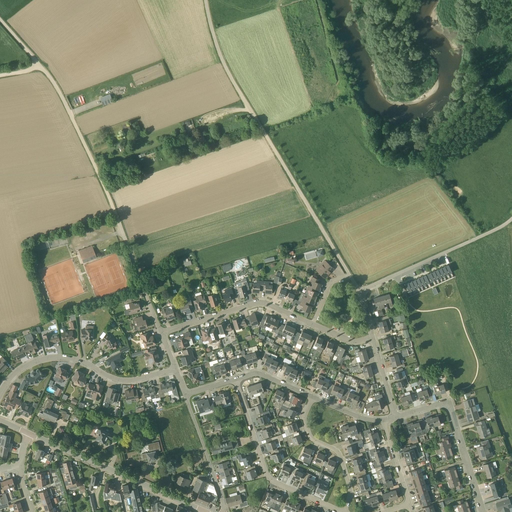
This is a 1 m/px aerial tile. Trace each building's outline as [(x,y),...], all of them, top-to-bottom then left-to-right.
[(110,94),(100,98),(103,106),(113,102),(110,94)] [(128,124),(122,127),(126,135),(132,132),(128,124)] [(92,246),(79,251),(83,263),(97,258),(92,246)] [(332,267),(325,261),(316,270),(325,278),(331,272),(329,270),(332,267)] [(231,267),(230,264),(222,266),(224,272),(228,270),(227,268),(231,267)] [(316,288),(316,289),(319,290),(322,285),(318,283),(320,280),(312,277),(310,283),(312,284),(311,286),(316,288)] [(246,289),(248,288),(249,288),(246,278),(241,279),(240,281),(233,283),(234,287),(236,294),(239,293),(241,297),(247,295),(246,289)] [(263,281),(262,281),(257,281),(257,284),(253,283),(252,292),(256,293),(256,292),(259,292),(259,288),(262,288),(263,281)] [(263,281),(262,288),(265,288),(265,293),(267,293),(267,294),(271,294),(272,285),(268,285),(269,282),(263,281)] [(283,298),(286,291),(283,290),(284,286),(282,285),(276,298),(279,299),(280,297),(283,298)] [(316,289),(316,288),(311,286),(309,285),(305,294),(316,299),(318,293),(315,292),(316,289)] [(231,288),(225,290),(226,293),(223,294),(225,302),(232,300),(231,297),(234,296),(231,288)] [(294,295),(291,293),(292,292),(289,291),(285,302),(287,303),(288,301),(291,302),(294,295)] [(203,294),(195,297),(196,300),(193,301),(197,311),(204,309),(203,305),(206,304),(203,294)] [(218,304),(215,294),(208,296),(211,307),(218,304)] [(301,302),(309,305),(310,302),(313,304),(316,299),(305,294),(304,297),(301,302)] [(384,295),(386,303),(388,302),(390,306),(392,305),(391,300),(389,294),(384,295)] [(379,297),(373,298),(375,306),(378,305),(379,309),(382,309),(379,297)] [(183,304),(184,305),(180,306),(182,314),(186,313),(186,314),(191,313),(189,308),(193,307),(190,299),(184,301),(185,303),(183,304)] [(139,302),(133,304),(133,303),(129,304),(130,308),(124,310),(126,315),(129,314),(129,315),(136,313),(136,310),(140,308),(139,302)] [(309,305),(301,302),(300,305),(303,306),(301,309),(310,313),(312,307),(309,305)] [(167,307),(164,308),(161,309),(163,313),(163,315),(166,314),(168,320),(172,319),(172,318),(175,318),(173,312),(172,309),(168,311),(167,307)] [(247,321),(247,322),(248,325),(248,327),(249,329),(254,327),(255,327),(255,326),(254,324),(255,324),(258,323),(255,313),(254,313),(251,314),(252,315),(249,316),(250,321),(248,322),(247,322),(247,321)] [(387,325),(386,323),(390,321),(389,319),(388,315),(380,318),(381,321),(378,322),(379,327),(387,325)] [(266,326),(269,327),(274,317),(271,316),(270,317),(267,316),(265,321),(262,319),(259,326),(264,328),(265,328),(266,326)] [(145,320),(143,320),(142,317),(134,319),(135,323),(137,322),(139,329),(147,327),(145,320)] [(275,333),(277,334),(278,332),(280,327),(278,326),(277,326),(277,325),(279,321),(276,320),(277,319),(274,317),(269,327),(272,329),(271,331),(274,333),(275,333)] [(246,326),(244,319),(240,321),(239,318),(236,319),(235,319),(234,320),(232,320),(235,329),(246,326)] [(230,324),(225,325),(225,323),(218,325),(220,334),(218,334),(219,338),(225,336),(224,333),(232,330),(230,324)] [(277,334),(282,336),(283,336),(285,337),(289,329),(290,326),(288,326),(289,324),(286,323),(285,326),(281,325),(280,327),(278,332),(277,334)] [(93,334),(93,326),(86,325),(85,330),(82,330),(81,338),(87,338),(86,340),(92,340),(93,334)] [(72,331),(66,332),(64,327),(63,326),(61,327),(60,328),(61,333),(63,341),(74,339),(72,331)] [(294,341),(297,332),(294,331),(296,327),(293,326),(293,328),(290,326),(289,329),(285,337),(286,337),(290,340),(294,341)] [(215,329),(211,330),(210,327),(201,330),(205,341),(209,340),(210,343),(219,341),(215,329)] [(295,346),(297,343),(302,345),(303,341),(307,334),(305,333),(305,332),(305,331),(303,330),(301,334),(297,332),(294,341),(294,342),(293,345),(295,346)] [(155,344),(152,336),(150,336),(149,332),(140,335),(141,340),(143,340),(145,347),(155,344)] [(191,338),(190,334),(189,332),(184,334),(184,336),(175,339),(178,349),(190,345),(189,339),(191,338)] [(38,340),(35,342),(34,341),(33,341),(33,340),(33,339),(31,333),(24,336),(27,342),(28,342),(28,343),(25,345),(26,346),(25,347),(28,353),(32,351),(33,353),(39,350),(38,349),(38,348),(41,347),(38,340)] [(305,342),(308,343),(307,345),(307,347),(310,348),(314,340),(310,339),(312,334),(310,333),(309,335),(308,334),(307,334),(303,341),(305,342)] [(60,341),(59,337),(58,334),(50,336),(50,334),(43,336),(46,347),(53,345),(53,342),(55,341),(55,342),(60,341)] [(114,337),(113,337),(111,338),(110,337),(106,334),(105,335),(102,340),(104,342),(105,342),(106,342),(109,348),(112,347),(113,349),(118,347),(119,346),(117,341),(116,342),(114,337)] [(391,340),(395,339),(394,336),(389,338),(383,339),(384,345),(392,342),(391,340)] [(323,339),(318,337),(314,345),(317,346),(316,349),(321,351),(324,345),(321,344),(323,339)] [(335,349),(333,349),(332,348),(334,344),(328,341),(325,349),(328,351),(326,354),(332,356),(335,349)] [(347,353),(344,352),(344,351),(345,349),(339,346),(335,355),(337,357),(335,362),(341,365),(347,353)] [(28,353),(25,347),(18,350),(17,349),(12,352),(12,353),(15,360),(25,356),(24,355),(28,353)] [(192,353),(191,351),(193,350),(192,347),(183,350),(185,356),(181,357),(183,365),(191,362),(190,359),(194,358),(192,353)] [(147,365),(161,361),(157,349),(151,351),(150,348),(131,354),(132,357),(141,355),(144,354),(147,365)] [(252,350),(249,351),(253,362),(258,360),(257,357),(259,356),(257,349),(254,350),(252,351),(252,350)] [(242,354),(243,361),(246,360),(247,364),(253,362),(249,351),(246,351),(247,354),(245,355),(245,353),(242,354)] [(121,357),(123,356),(121,353),(106,360),(108,365),(111,364),(114,370),(121,367),(119,361),(122,360),(121,357)] [(234,356),(237,368),(242,366),(241,362),(243,361),(242,354),(238,355),(239,358),(237,358),(236,356),(234,356)] [(273,357),(271,356),(265,354),(262,360),(265,362),(264,364),(269,367),(273,357)] [(226,360),(228,367),(231,366),(232,370),(237,368),(234,356),(231,357),(231,359),(230,359),(226,360)] [(218,362),(222,374),(227,372),(226,370),(229,369),(228,367),(226,360),(225,357),(217,359),(218,362)] [(269,367),(274,370),(275,367),(278,368),(281,362),(276,359),(276,358),(273,357),(269,367)] [(218,362),(215,363),(213,364),(213,365),(210,366),(213,374),(216,373),(216,375),(222,374),(218,362)] [(294,364),(291,363),(290,365),(285,362),(282,369),(284,370),(283,373),(288,375),(289,375),(292,368),(292,367),(293,367),(294,364)] [(68,373),(65,372),(66,371),(64,370),(64,369),(59,367),(56,375),(65,379),(68,373)] [(301,370),(295,368),(293,367),(292,367),(292,368),(289,375),(288,375),(288,376),(294,378),(295,376),(298,377),(299,374),(301,370)] [(196,374),(194,368),(188,370),(190,378),(192,378),(193,383),(201,380),(198,373),(196,374)] [(401,372),(403,371),(402,368),(396,369),(397,372),(393,374),(395,379),(399,378),(403,377),(401,372)] [(37,381),(43,375),(38,369),(35,372),(34,371),(33,371),(33,372),(31,373),(30,373),(30,374),(25,375),(26,379),(24,380),(20,388),(25,390),(28,385),(31,384),(31,383),(33,382),(36,381),(37,381)] [(87,378),(80,375),(81,373),(76,370),(72,380),(80,383),(79,384),(83,386),(87,378)] [(325,377),(319,374),(317,378),(319,378),(317,382),(314,381),(312,386),(316,388),(317,387),(320,388),(324,380),(325,377),(325,378),(325,377)] [(403,377),(399,378),(400,381),(396,382),(396,384),(396,385),(396,387),(397,387),(397,388),(402,386),(404,385),(404,386),(409,384),(409,383),(407,381),(408,381),(406,376),(403,377)] [(174,381),(171,382),(171,380),(170,380),(168,380),(169,382),(165,383),(168,391),(172,390),(173,393),(174,394),(177,393),(174,381)] [(327,386),(329,382),(324,380),(320,388),(323,389),(323,391),(327,393),(330,387),(327,386)] [(165,383),(162,384),(162,382),(160,383),(160,385),(157,385),(160,397),(164,396),(164,395),(164,393),(168,391),(165,383)] [(260,382),(256,384),(254,384),(257,393),(260,392),(261,394),(264,393),(260,382)] [(101,394),(103,388),(102,387),(103,385),(96,383),(96,385),(89,383),(86,392),(93,394),(92,398),(99,400),(100,396),(101,394)] [(336,395),(339,387),(340,384),(338,383),(337,386),(334,385),(332,389),(330,387),(327,393),(332,395),(333,394),(336,395)] [(254,384),(250,386),(247,387),(251,397),(254,396),(253,394),(257,393),(254,384)] [(157,385),(154,386),(154,385),(153,385),(151,385),(151,387),(148,388),(151,399),(155,398),(156,398),(160,397),(157,385)] [(119,394),(115,392),(116,390),(108,387),(106,396),(104,402),(112,404),(113,400),(117,401),(119,394)] [(148,388),(145,388),(145,387),(143,387),(142,388),(143,389),(139,390),(143,402),(147,401),(147,400),(151,399),(148,388)] [(344,389),(339,387),(336,395),(339,396),(338,398),(342,400),(345,394),(342,393),(344,389)] [(359,396),(357,395),(360,389),(357,387),(355,391),(351,402),(354,403),(353,405),(358,407),(360,401),(358,400),(359,396)] [(57,388),(54,395),(59,397),(63,390),(57,388)] [(351,402),(355,391),(351,389),(348,388),(345,394),(342,400),(347,402),(348,400),(351,402)] [(17,409),(21,400),(17,398),(16,399),(12,397),(15,392),(11,390),(8,395),(4,404),(7,405),(6,408),(11,410),(12,409),(12,410),(13,407),(17,409)] [(137,390),(135,390),(133,390),(133,391),(131,391),(130,390),(125,391),(127,400),(131,399),(131,401),(139,400),(137,390)] [(283,402),(284,400),(285,398),(282,396),(284,393),(277,390),(274,396),(278,398),(274,406),(280,408),(283,402)] [(231,401),(228,392),(220,394),(220,395),(214,397),(217,404),(223,402),(223,404),(230,401),(231,401)] [(399,395),(400,398),(403,405),(408,404),(405,396),(404,393),(399,395)] [(302,399),(291,395),(288,402),(284,400),(283,402),(289,405),(291,402),(299,406),(302,399)] [(381,399),(380,395),(377,396),(375,397),(376,400),(375,400),(378,408),(378,409),(384,407),(381,399)] [(376,400),(375,397),(372,397),(373,401),(369,402),(370,404),(366,405),(368,411),(378,408),(375,400),(376,400)] [(49,411),(49,410),(54,401),(48,398),(41,413),(40,412),(38,416),(48,420),(49,419),(55,422),(57,417),(64,420),(66,414),(59,412),(58,415),(49,411)] [(467,417),(468,421),(479,418),(473,399),(464,402),(469,416),(467,417)] [(212,402),(209,403),(208,400),(202,401),(201,400),(196,402),(200,413),(204,412),(204,410),(210,408),(211,410),(214,409),(214,407),(212,402)] [(296,412),(289,408),(288,408),(289,405),(283,402),(280,408),(285,410),(283,414),(289,417),(290,416),(294,417),(296,412)] [(22,403),(18,412),(28,417),(31,410),(34,412),(37,405),(34,403),(32,407),(27,406),(27,404),(25,403),(24,404),(22,403)] [(270,421),(269,416),(270,416),(269,413),(274,411),(273,409),(264,412),(263,412),(264,416),(258,418),(260,424),(270,421)] [(223,413),(216,415),(218,421),(224,419),(223,413)] [(431,416),(434,426),(440,424),(440,423),(443,422),(444,423),(441,413),(441,415),(432,418),(431,416)] [(425,418),(426,421),(423,422),(422,419),(422,421),(425,429),(429,428),(428,426),(433,425),(434,426),(431,416),(425,418)] [(485,423),(484,420),(478,422),(474,423),(475,427),(476,426),(478,431),(479,430),(481,438),(491,435),(489,428),(487,428),(485,423)] [(425,429),(422,421),(413,424),(412,422),(412,424),(415,432),(416,436),(426,433),(425,429)] [(406,424),(407,427),(404,428),(403,425),(406,435),(409,434),(410,436),(416,434),(415,432),(412,424),(412,422),(406,424)] [(272,434),(271,431),(274,430),(273,428),(275,427),(273,423),(272,424),(271,424),(265,426),(266,429),(262,430),(264,437),(272,434)] [(281,434),(283,438),(293,434),(292,431),(298,429),(295,423),(287,425),(289,429),(284,430),(285,433),(281,434)] [(341,427),(345,440),(348,440),(347,438),(351,436),(348,427),(348,425),(341,427)] [(362,437),(360,430),(357,431),(355,425),(348,427),(351,436),(355,435),(356,438),(358,437),(359,438),(362,437)] [(98,429),(96,433),(98,434),(96,439),(103,443),(104,442),(104,441),(106,442),(108,438),(112,439),(113,436),(98,429)] [(377,432),(374,433),(373,431),(370,432),(369,429),(363,431),(365,438),(369,437),(370,440),(379,437),(377,432)] [(283,440),(283,438),(281,434),(271,438),(272,441),(266,443),(268,450),(277,447),(275,444),(280,442),(280,441),(283,440)] [(288,440),(289,443),(293,441),(294,444),(302,442),(300,435),(299,435),(294,437),(293,434),(283,438),(283,440),(287,438),(288,440)] [(1,445),(11,447),(12,444),(9,443),(10,436),(3,435),(2,441),(1,445)] [(367,443),(368,447),(369,449),(375,448),(374,445),(377,444),(376,442),(380,441),(379,437),(370,440),(370,442),(367,443)] [(355,448),(359,446),(363,445),(363,442),(362,439),(358,441),(353,442),(352,442),(353,445),(347,447),(349,453),(352,453),(353,456),(357,454),(355,448)] [(449,443),(450,442),(449,439),(437,442),(439,448),(449,445),(449,443)] [(493,456),(488,441),(488,439),(481,442),(482,446),(477,447),(478,452),(479,451),(482,459),(493,456)] [(211,447),(213,454),(219,452),(233,449),(231,441),(217,445),(211,447)] [(155,451),(160,450),(158,442),(148,444),(150,452),(142,454),(143,459),(147,458),(148,461),(157,459),(155,451)] [(7,451),(10,451),(11,447),(1,445),(0,448),(0,456),(6,458),(7,451)] [(440,454),(452,450),(451,447),(450,447),(449,445),(439,448),(435,449),(437,455),(440,454)] [(416,448),(413,449),(411,450),(410,446),(402,449),(403,449),(404,453),(403,453),(404,457),(418,453),(416,448)] [(312,450),(310,449),(308,448),(308,449),(304,447),(301,454),(305,456),(303,461),(310,464),(313,457),(310,455),(312,450)] [(283,454),(282,451),(281,449),(281,448),(275,450),(276,453),(270,455),(271,459),(274,458),(275,462),(282,459),(280,454),(283,454)] [(375,448),(369,449),(371,457),(375,456),(375,458),(384,455),(383,451),(379,452),(379,450),(376,450),(375,448)] [(50,461),(53,455),(49,454),(49,455),(43,452),(44,451),(38,449),(37,452),(36,451),(34,455),(36,455),(35,458),(40,460),(45,463),(47,459),(50,461)] [(452,454),(454,454),(452,450),(440,454),(442,460),(453,457),(452,454)] [(326,459),(323,457),(324,455),(318,452),(315,460),(318,461),(317,464),(323,466),(325,461),(326,459)] [(251,458),(250,458),(249,455),(245,457),(244,453),(237,455),(238,458),(239,462),(243,461),(244,465),(248,464),(252,462),(251,458)] [(354,465),(361,463),(362,463),(361,459),(364,458),(362,453),(357,454),(353,456),(350,457),(351,460),(352,460),(354,465)] [(406,465),(415,463),(414,460),(419,458),(418,453),(404,457),(405,460),(406,460),(407,465),(406,465)] [(386,459),(385,457),(384,455),(375,458),(376,461),(373,462),(375,468),(381,466),(380,463),(383,463),(382,460),(386,459)] [(337,466),(334,465),(334,464),(335,462),(329,459),(328,462),(325,461),(323,466),(329,468),(328,472),(333,474),(337,466)] [(72,467),(70,461),(63,463),(65,472),(62,473),(67,489),(71,488),(71,490),(76,489),(76,487),(77,486),(72,467)] [(226,464),(229,463),(228,461),(218,464),(219,467),(217,468),(218,472),(220,471),(228,469),(228,468),(226,464)] [(492,462),(487,464),(482,465),(484,470),(485,469),(488,478),(491,477),(496,476),(492,462)] [(363,466),(362,466),(361,463),(354,465),(353,465),(354,472),(358,471),(359,474),(364,472),(365,472),(364,468),(363,466)] [(294,466),(291,465),(289,464),(288,467),(284,465),(283,465),(281,471),(284,473),(283,475),(286,477),(289,471),(291,472),(294,466)] [(302,473),(298,471),(299,469),(294,466),(291,472),(294,473),(292,479),(295,481),(296,478),(300,480),(302,473)] [(382,469),(381,466),(375,468),(378,477),(381,476),(381,477),(390,473),(389,469),(385,470),(385,468),(382,469)] [(252,470),(251,467),(243,469),(245,475),(243,476),(245,481),(257,476),(255,472),(254,472),(254,469),(252,470)] [(446,476),(458,472),(457,468),(455,469),(455,467),(444,470),(441,471),(443,477),(446,476)] [(228,468),(228,469),(220,471),(220,474),(219,475),(220,478),(222,478),(230,476),(229,475),(228,470),(231,470),(230,468),(228,468)] [(422,474),(420,468),(408,472),(410,476),(411,475),(412,477),(422,474)] [(311,478),(312,475),(306,472),(303,480),(306,481),(304,485),(311,488),(313,484),(315,485),(318,480),(315,479),(314,480),(311,478)] [(368,481),(366,475),(365,475),(364,472),(359,474),(357,474),(360,483),(366,481),(368,481)] [(448,481),(458,478),(457,476),(459,476),(458,472),(446,476),(448,481)] [(386,485),(387,485),(386,482),(389,481),(388,479),(391,478),(390,473),(381,477),(382,479),(379,480),(380,487),(387,485),(386,485)] [(185,474),(183,477),(180,476),(177,483),(183,485),(184,484),(187,486),(190,480),(187,479),(188,476),(185,474)] [(232,482),(230,478),(233,477),(232,475),(232,474),(229,475),(230,476),(222,478),(222,481),(221,481),(222,485),(228,484),(232,482)] [(422,474),(412,477),(412,479),(411,480),(412,483),(424,480),(422,474)] [(90,483),(89,490),(92,490),(93,484),(98,485),(99,480),(98,480),(98,477),(92,476),(91,481),(91,484),(90,483)] [(6,480),(9,488),(12,487),(13,490),(16,490),(12,478),(6,480)] [(50,478),(45,479),(37,480),(38,486),(44,485),(51,484),(50,478)] [(194,490),(199,492),(202,493),(207,482),(204,480),(198,478),(193,489),(194,490)] [(327,486),(323,484),(324,481),(321,480),(318,479),(318,478),(318,480),(315,485),(318,486),(316,490),(323,493),(324,490),(325,490),(327,486)] [(460,480),(459,480),(458,478),(448,481),(449,487),(455,485),(457,489),(462,487),(460,480)] [(6,480),(0,482),(5,495),(2,495),(3,498),(5,504),(8,503),(8,502),(5,493),(10,492),(9,488),(6,480)] [(412,483),(413,487),(414,487),(415,489),(414,489),(426,485),(424,480),(412,483)] [(368,491),(371,490),(369,484),(367,485),(366,481),(360,483),(359,483),(358,483),(360,490),(363,489),(364,492),(368,491)] [(494,497),(501,495),(504,494),(500,481),(496,482),(490,484),(494,497)] [(113,492),(113,491),(115,486),(113,485),(114,484),(110,483),(111,483),(106,482),(105,488),(103,495),(109,496),(114,497),(113,501),(116,502),(118,493),(113,492)] [(213,484),(209,483),(207,482),(202,493),(199,492),(198,495),(196,500),(199,502),(200,503),(201,504),(203,503),(206,505),(208,502),(210,500),(214,502),(214,503),(215,503),(216,503),(216,502),(218,497),(213,484)] [(130,495),(128,485),(122,486),(124,494),(125,498),(128,497),(128,496),(130,495)] [(414,489),(415,493),(416,492),(417,494),(417,495),(427,491),(426,485),(414,489)] [(48,493),(51,491),(50,488),(45,490),(39,492),(41,498),(48,496),(48,493)] [(142,511),(140,504),(137,488),(130,490),(131,496),(134,511),(142,511)] [(398,498),(395,490),(389,492),(391,500),(398,498)] [(369,495),(369,494),(368,491),(364,492),(361,492),(361,493),(362,496),(366,495),(367,499),(363,500),(366,508),(372,506),(369,495)] [(378,492),(380,498),(383,497),(384,502),(391,500),(389,492),(382,494),(381,491),(378,492)] [(417,494),(416,495),(417,501),(429,497),(427,491),(417,495),(417,494)] [(226,498),(228,506),(239,503),(240,507),(248,505),(245,494),(245,493),(244,493),(244,492),(241,493),(241,494),(235,496),(231,497),(226,498)] [(369,495),(372,506),(379,504),(378,499),(380,498),(378,492),(375,493),(376,493),(369,495)] [(270,508),(271,505),(273,501),(272,501),(275,495),(269,493),(267,495),(264,494),(261,501),(264,502),(265,500),(268,501),(266,506),(270,508)] [(282,502),(280,501),(282,496),(276,493),(275,495),(272,501),(273,501),(271,505),(274,506),(279,509),(282,502)] [(43,504),(50,502),(48,496),(41,498),(43,504)] [(431,503),(429,497),(417,501),(418,504),(420,504),(420,506),(431,503)] [(496,503),(499,511),(501,511),(511,511),(511,507),(511,506),(510,499),(502,501),(496,503)] [(290,509),(293,503),(286,500),(285,504),(282,502),(279,509),(282,510),(281,511),(289,511),(291,509),(290,509)] [(469,504),(468,501),(464,502),(463,500),(456,502),(457,504),(456,505),(458,510),(470,507),(470,506),(469,507),(468,505),(469,504)] [(20,501),(9,505),(10,508),(10,511),(14,510),(22,507),(20,501)] [(299,511),(300,510),(298,509),(300,504),(294,501),(293,503),(290,509),(291,509),(294,510),(292,511),(299,511)] [(45,511),(53,508),(50,502),(43,504),(45,511)] [(173,510),(169,508),(165,506),(165,507),(160,505),(159,502),(154,503),(155,504),(151,504),(151,511),(175,511),(172,511),(173,510)]
